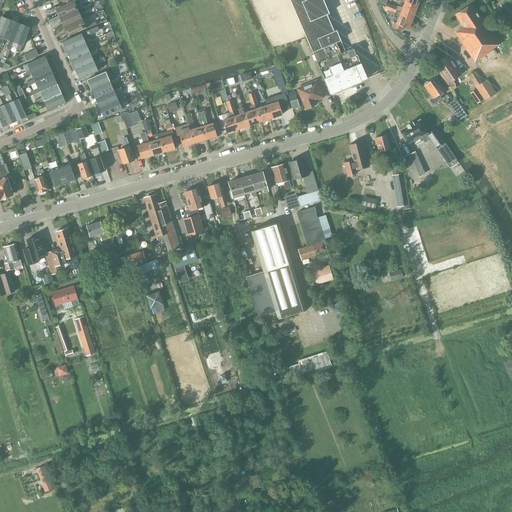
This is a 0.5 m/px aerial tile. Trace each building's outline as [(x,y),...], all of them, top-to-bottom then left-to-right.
[(77,9),(82,7),(78,0),(75,0),(74,1),(73,0),(60,6),(59,6),(56,7),(55,6),(47,10),(49,13),(56,10),(59,16),(59,17),(77,9)] [(289,0),(317,63),(330,94),(367,78),(353,47),(345,51),(340,39),(339,32),(337,33),(336,30),(333,31),(326,14),(329,13),(327,10),(329,10),(325,4),(324,2),(323,0),(289,0)] [(397,7),(395,12),(400,13),(412,18),(416,7),(404,2),(402,9),(397,7)] [(455,33),(474,62),(492,50),(491,49),(499,44),(480,16),(479,17),(471,4),(455,14),(464,27),(455,33)] [(60,19),(63,25),(63,27),(81,19),(77,9),(59,17),(59,16),(51,19),(53,22),(60,19)] [(400,32),(401,30),(403,27),(408,29),(412,18),(400,13),(395,12),(393,17),(395,18),(391,28),(392,29),(400,32)] [(0,45),(1,45),(3,38),(10,20),(0,16),(0,17),(0,45)] [(63,27),(63,25),(55,28),(57,32),(64,28),(67,36),(86,28),(81,19),(63,27)] [(10,49),(13,42),(20,24),(10,20),(3,38),(9,40),(6,47),(10,49)] [(20,24),(13,42),(18,44),(16,51),(19,53),(22,45),(23,45),(29,28),(20,24)] [(62,42),(67,51),(90,41),(88,36),(99,31),(97,27),(81,34),(81,33),(62,42)] [(67,51),(71,60),(89,52),(87,47),(94,43),(92,40),(90,41),(67,51)] [(24,54),(26,60),(38,55),(35,49),(24,54)] [(71,60),(75,69),(93,61),(91,56),(98,53),(96,49),(89,52),(71,60)] [(433,64),(447,84),(450,88),(455,84),(452,80),(460,75),(447,55),(433,64)] [(24,77),(31,73),(49,66),(44,56),(27,64),(29,70),(22,73),(24,77)] [(93,61),(75,69),(79,79),(97,71),(95,65),(102,62),(100,58),(93,61)] [(28,86),(35,83),(53,75),(49,66),(31,73),(33,79),(26,82),(28,86)] [(87,80),(91,89),(109,81),(107,76),(114,72),(112,69),(105,72),(87,80)] [(468,75),(475,85),(475,86),(477,84),(479,88),(484,85),(482,82),(475,71),(468,75)] [(32,95),(39,92),(57,84),(53,75),(35,83),(38,88),(30,91),(32,95)] [(475,85),(468,75),(463,79),(469,89),(475,85)] [(432,98),(429,100),(432,105),(441,98),(439,96),(442,94),(441,92),(445,89),(436,76),(428,82),(427,81),(424,83),(424,85),(423,86),(432,98)] [(91,89),(95,98),(113,90),(111,85),(118,82),(116,78),(109,81),(91,89)] [(297,89),(306,109),(315,104),(314,101),(323,97),(316,81),(297,89)] [(36,104),(43,101),(61,93),(57,84),(39,92),(42,97),(34,100),(36,104)] [(192,88),(193,94),(206,90),(204,84),(192,88)] [(95,98),(99,108),(117,99),(115,94),(122,91),(120,87),(113,90),(95,98)] [(478,102),(481,99),(474,90),(471,92),(478,102)] [(61,93),(43,101),(46,106),(38,110),(40,113),(47,110),(65,103),(61,93)] [(264,99),(265,101),(266,106),(271,118),(282,114),(281,111),(289,109),(284,93),(264,99)] [(5,96),(8,103),(16,121),(26,116),(18,99),(12,101),(9,94),(5,96)] [(117,99),(99,108),(103,117),(121,109),(119,103),(126,100),(124,96),(117,99)] [(0,108),(7,125),(16,121),(8,103),(3,105),(0,98),(0,108)] [(250,111),(244,113),(249,125),(260,122),(256,109),(254,104),(257,104),(255,98),(249,100),(251,105),(249,106),(250,111)] [(289,101),(292,109),(299,107),(297,99),(289,101)] [(448,104),(455,115),(463,110),(455,99),(448,104)] [(262,107),(256,109),(260,122),(271,118),(266,106),(265,101),(260,103),(262,107)] [(167,104),(169,112),(178,110),(176,102),(167,104)] [(239,115),(233,117),(237,129),(249,125),(244,113),(243,107),(238,109),(239,115)] [(121,115),(126,128),(133,126),(128,113),(121,115)] [(185,115),(188,124),(194,143),(205,139),(201,127),(195,128),(190,113),(185,115)] [(198,116),(201,127),(205,139),(210,138),(210,139),(216,138),(216,136),(216,134),(219,133),(216,123),(213,123),(206,125),(203,115),(198,116)] [(237,129),(233,117),(222,120),(226,133),(237,129)] [(167,131),(158,134),(163,152),(175,148),(171,136),(173,135),(171,130),(175,129),(174,129),(173,124),(170,124),(169,119),(164,121),(167,131)] [(400,130),(399,130),(399,131),(400,131),(406,144),(420,136),(424,142),(429,139),(426,134),(427,133),(420,120),(420,119),(419,120),(412,123),(412,122),(411,123),(407,125),(406,125),(406,126),(407,127),(400,130)] [(98,122),(91,125),(94,135),(101,133),(98,122)] [(175,128),(175,129),(177,135),(179,134),(182,146),(194,143),(188,124),(175,128)] [(447,147),(444,142),(435,128),(426,134),(436,148),(449,167),(458,161),(457,159),(456,159),(453,155),(447,147)] [(70,131),(63,133),(67,144),(74,142),(70,131)] [(148,142),(147,137),(145,132),(140,133),(142,139),(143,144),(137,146),(140,158),(152,155),(148,142)] [(67,144),(63,133),(55,136),(54,134),(48,137),(49,140),(56,138),(59,147),(67,144)] [(154,140),(148,142),(152,155),(163,152),(158,134),(155,135),(153,137),(154,140)] [(379,152),(384,151),(387,161),(394,159),(391,149),(390,149),(387,135),(384,136),(383,135),(375,137),(379,152)] [(121,139),(124,147),(118,150),(123,164),(134,160),(126,137),(121,139)] [(42,139),(34,141),(36,147),(44,144),(42,139)] [(104,141),(97,143),(101,152),(108,150),(104,141)] [(348,145),(352,160),(343,163),(347,176),(356,173),(355,170),(368,166),(362,141),(348,145)] [(89,160),(94,174),(105,170),(97,148),(91,150),(94,158),(89,160)] [(408,175),(409,181),(424,174),(414,152),(404,156),(407,162),(404,163),(407,172),(408,175)] [(0,174),(0,198),(1,198),(3,199),(5,198),(6,196),(12,194),(11,191),(12,191),(6,173),(8,173),(5,164),(4,164),(0,154),(0,153),(0,174),(0,175),(0,174)] [(18,155),(24,170),(31,168),(26,153),(18,155)] [(77,164),(82,178),(92,175),(84,153),(79,154),(82,162),(77,164)] [(106,162),(117,163),(117,153),(107,153),(106,162)] [(294,179),(301,176),(303,183),(307,194),(296,197),(299,206),(321,200),(312,171),(306,172),(302,158),(289,162),(294,179)] [(69,163),(59,167),(65,184),(75,180),(69,163)] [(271,167),(276,184),(284,182),(285,186),(289,185),(288,180),(284,164),(271,167)] [(59,167),(48,170),(54,188),(65,184),(59,167)] [(42,169),(38,170),(37,171),(40,177),(33,179),(38,193),(46,190),(49,189),(42,169)] [(262,172),(251,175),(255,190),(262,188),(263,192),(267,190),(262,172)] [(392,176),(397,206),(405,205),(400,174),(392,176)] [(251,175),(239,179),(244,194),(251,192),(252,196),(256,195),(255,191),(255,190),(251,175)] [(244,194),(239,179),(228,182),(232,197),(244,194)] [(207,186),(211,199),(218,196),(222,209),(229,207),(226,197),(224,198),(219,182),(214,184),(212,183),(210,184),(209,185),(207,186)] [(183,219),(187,235),(203,230),(196,208),(203,206),(197,188),(184,192),(189,209),(188,210),(190,217),(183,219)] [(145,200),(156,237),(163,235),(168,251),(180,248),(169,212),(162,213),(156,194),(146,197),(145,200)] [(285,200),(288,210),(299,206),(296,197),(285,200)] [(266,208),(261,209),(262,214),(267,212),(273,210),(271,204),(265,206),(266,208)] [(297,212),(299,218),(315,213),(314,207),(297,212)] [(299,218),(301,223),(317,218),(315,213),(299,218)] [(301,223),(302,229),(319,224),(317,218),(301,223)] [(89,236),(100,233),(103,232),(100,221),(86,226),(89,236)] [(277,319),(306,310),(279,222),(250,231),(263,271),(245,276),(258,316),(275,311),(277,319)] [(302,229),(304,235),(321,230),(319,224),(302,229)] [(51,272),(51,275),(59,272),(57,266),(70,262),(68,255),(75,253),(76,256),(68,228),(55,232),(60,248),(50,251),(53,260),(47,262),(51,272)] [(304,235),(306,241),(323,235),(321,230),(304,235)] [(323,235),(306,241),(308,246),(325,241),(323,235)] [(22,250),(27,264),(33,262),(33,260),(44,257),(38,236),(26,240),(28,248),(22,250)] [(197,241),(198,245),(202,244),(204,250),(214,247),(210,237),(201,240),(197,241)] [(317,255),(328,251),(325,241),(308,246),(298,250),(301,259),(317,255)] [(3,247),(8,262),(4,263),(7,271),(15,269),(16,270),(22,268),(20,259),(15,244),(3,247)] [(170,257),(173,266),(197,258),(192,246),(184,249),(185,251),(170,257)] [(116,248),(105,251),(104,252),(109,269),(121,265),(116,248)] [(142,251),(123,257),(126,264),(145,259),(142,251)] [(328,251),(317,255),(319,261),(330,258),(328,251)] [(138,266),(141,273),(160,267),(158,259),(138,266)] [(312,271),(316,284),(332,279),(328,266),(312,271)] [(390,271),(391,279),(403,276),(402,268),(390,271)] [(42,275),(45,284),(53,281),(51,275),(51,272),(42,275)] [(1,275),(6,293),(14,291),(9,273),(1,275)] [(52,293),(57,310),(63,308),(61,302),(70,300),(72,305),(78,304),(73,287),(52,293)] [(147,294),(153,313),(165,310),(159,290),(147,294)] [(42,296),(36,299),(44,320),(50,318),(42,296)] [(76,321),(85,346),(87,355),(93,353),(88,336),(83,319),(76,321)] [(297,361),(301,372),(330,363),(326,352),(297,361)] [(56,367),(59,376),(68,374),(66,364),(56,367)] [(41,466),(36,468),(46,490),(51,488),(41,466)]
